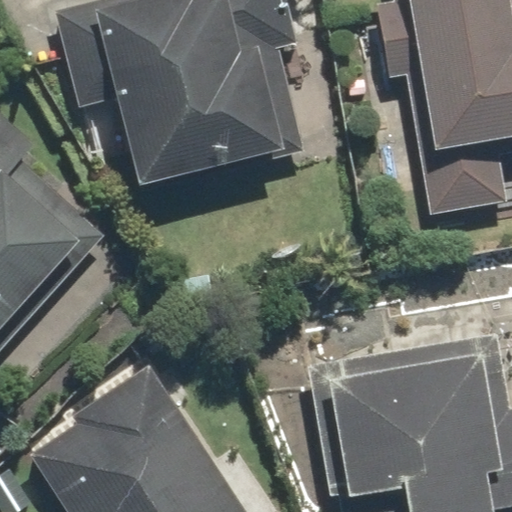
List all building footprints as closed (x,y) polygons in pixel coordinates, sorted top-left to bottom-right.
[(126,0),(64,13),(51,16),(70,110),(101,104),(121,195),(284,160),(265,70),(292,64),(278,0),(126,0)] [(511,0),(387,0),(389,9),(370,11),(380,82),(400,79),(421,216),(506,204),(496,142),(511,139),(511,0)] [(24,146),(0,124),(0,325),(52,267),(67,279),(104,237),(14,158),(24,146)] [(495,328),(300,367),(328,511),(511,511),(511,405),(510,406),(495,328)] [(242,511),(145,366),(21,449),(62,511),(242,511)]
